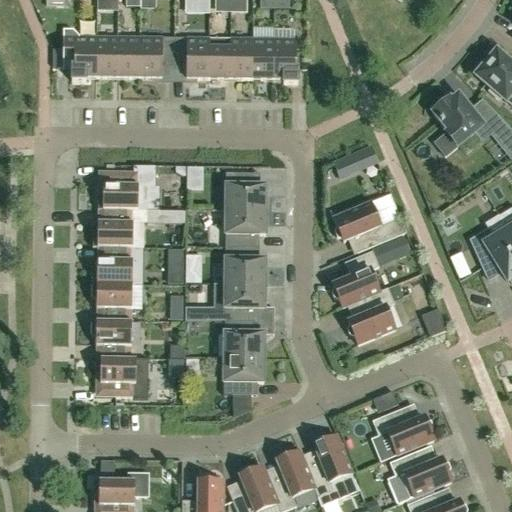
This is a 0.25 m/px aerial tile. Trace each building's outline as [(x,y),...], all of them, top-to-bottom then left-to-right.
[(97,0),(97,13),(102,13),(106,10),(105,0),(97,0)] [(125,0),(125,9),(140,9),(140,0),(125,0)] [(186,0),(186,16),(212,16),(211,0),(186,0)] [(213,0),(214,15),(230,15),(230,0),(214,0),(213,0)] [(246,16),(246,0),(230,0),(230,15),(246,16)] [(274,11),(274,0),(260,0),(260,10),(274,11)] [(274,0),(274,11),(289,11),(290,0),(274,0)] [(96,40),(80,39),(73,33),(64,32),(63,71),(71,71),(71,84),(86,85),(86,81),(96,81),(96,40)] [(117,81),(118,40),(96,40),(96,81),(117,81)] [(139,82),(139,40),(118,40),(117,81),(139,82)] [(174,70),(174,41),(139,40),(139,82),(151,82),(161,82),(161,70),(174,70)] [(208,82),(209,41),(174,41),(174,70),(186,70),(186,82),(195,82),(208,82)] [(209,41),(208,82),(230,83),(230,41),(209,41)] [(251,83),(252,42),(230,41),(230,83),(251,83)] [(273,83),(273,42),(252,42),(251,83),(273,83)] [(273,42),(273,83),(283,83),(283,87),(297,87),(297,73),(295,73),(296,42),(273,42)] [(487,65),(484,62),(475,73),(478,75),(475,79),(490,92),(488,94),(498,104),(501,101),(505,104),(506,103),(511,96),(511,68),(496,54),(493,58),(487,65)] [(161,82),(151,82),(151,85),(195,86),(195,82),(186,82),(186,70),(174,70),(161,70),(161,82)] [(450,102),(432,117),(439,126),(446,134),(445,135),(446,136),(433,146),(444,159),(457,149),(457,150),(474,136),(483,129),(470,113),(457,98),(451,103),(450,102)] [(511,133),(482,103),(470,113),(483,129),(474,136),(481,145),(490,138),(511,165),(511,133)] [(377,167),(369,148),(331,165),(339,184),(377,167)] [(102,190),(98,193),(97,213),(117,213),(133,213),(147,214),(147,189),(155,190),(156,169),(137,169),(137,175),(123,174),(122,188),(102,187),(102,190)] [(185,169),(175,169),(175,176),(181,179),(185,179),(185,169)] [(185,169),(185,179),(186,195),(203,195),(202,169),(185,169)] [(98,174),(98,193),(102,190),(102,187),(122,188),(123,174),(98,174)] [(225,213),(265,213),(266,189),(255,189),(255,176),(225,176),(225,213)] [(158,190),(155,190),(147,189),(147,214),(158,214),(158,190)] [(370,251),(406,236),(390,198),(333,221),(336,229),(334,235),(336,240),(342,242),(343,245),(347,243),(351,242),(361,237),(367,252),(370,251)] [(484,227),(487,232),(493,241),(507,232),(511,229),(511,209),(498,218),(484,227)] [(117,251),(132,251),(133,227),(144,227),(147,227),(147,214),(133,213),(117,213),(117,225),(97,225),(97,236),(92,236),(92,250),(97,250),(117,251)] [(97,213),(97,225),(117,225),(117,213),(97,213)] [(265,238),(265,213),(225,213),(225,250),(254,250),(254,238),(265,238)] [(147,214),(147,227),(184,227),(184,214),(158,214),(147,214)] [(132,251),(144,251),(144,227),(133,227),(132,251)] [(511,240),(507,232),(493,241),(487,232),(469,243),(482,272),(494,264),(502,276),(507,284),(509,283),(511,286),(511,285),(511,240)] [(370,251),(372,254),(378,270),(414,255),(406,236),(370,251)] [(352,258),(367,252),(361,237),(351,242),(347,243),(352,258)] [(97,250),(97,262),(117,263),(117,251),(97,250)] [(254,262),(254,250),(225,250),(224,287),(264,287),(265,263),(254,262)] [(92,273),(91,287),(132,288),(143,288),(144,251),(132,251),(117,251),(117,263),(97,262),(96,273),(92,273)] [(183,253),(167,253),(167,288),(182,288),(183,253)] [(379,295),(370,273),(378,270),(372,254),(344,266),(350,280),(332,288),(333,291),(331,296),(333,301),(339,303),(342,311),(347,309),(364,302),(379,295)] [(470,277),(461,255),(449,260),(458,282),(470,277)] [(201,258),(185,258),(185,286),(201,286),(201,258)] [(494,264),(482,272),(488,285),(502,276),(494,264)] [(131,324),(132,288),(91,287),(91,301),(96,301),(96,312),(116,312),(116,324),(131,324)] [(224,312),(224,324),(253,324),(253,312),(264,312),(264,311),(264,287),(224,287),(215,287),(215,312),(224,312)] [(364,302),(370,315),(353,322),(348,325),(349,327),(347,333),(349,338),(354,340),(357,348),(395,333),(385,310),(394,307),(387,291),(379,295),(364,302)] [(182,299),(169,299),(169,323),(182,323),(182,299)] [(364,302),(347,309),(353,322),(370,315),(364,302)] [(264,336),(264,338),(274,339),(274,311),(264,311),(264,312),(253,312),(253,324),(253,336),(264,336)] [(96,324),(116,324),(116,312),(96,312),(96,324)] [(184,324),(224,324),(224,312),(215,312),(184,312),(184,324)] [(429,341),(447,334),(438,312),(420,319),(429,341)] [(131,324),(116,324),(96,324),(91,324),(91,339),(96,339),(95,349),(115,350),(115,362),(131,362),(131,324)] [(253,336),(253,324),(224,324),(223,361),(263,361),(264,338),(264,336),(253,336)] [(169,348),(169,363),(183,363),(183,348),(169,348)] [(95,361),(115,362),(115,350),(95,349),(95,361)] [(135,362),(131,362),(115,362),(95,361),(95,381),(100,384),(100,387),(115,387),(114,400),(133,401),(133,402),(147,402),(148,362),(135,362)] [(263,386),(263,361),(223,361),(223,398),(235,398),(234,409),(247,409),(247,398),(252,398),(252,386),(263,386)] [(198,362),(185,363),(186,388),(199,387),(198,362)] [(169,363),(167,363),(167,381),(183,381),(183,363),(169,363)] [(100,384),(95,381),(95,400),(114,400),(115,387),(100,387),(100,384)] [(392,394),(371,403),(377,417),(398,408),(392,394)] [(413,407),(395,414),(401,429),(419,422),(413,407)] [(401,429),(395,414),(372,424),(378,440),(387,436),(396,459),(433,443),(430,435),(432,430),(430,425),(425,423),(424,420),(419,422),(401,429)] [(380,465),(396,459),(387,436),(378,440),(371,443),(380,465)] [(314,492),(313,492),(317,501),(332,494),(335,497),(339,498),(342,498),(358,491),(352,476),(336,439),(328,442),(323,440),(318,442),(315,448),(313,449),(315,454),(322,471),(309,477),(308,477),(314,492)] [(430,449),(417,455),(423,469),(436,463),(430,449)] [(308,477),(309,477),(302,460),(299,454),(291,458),(286,456),(281,458),(279,463),(276,464),(278,469),(285,486),(272,492),(271,492),(277,507),(276,507),(278,511),(289,511),(296,509),(292,501),(313,492),(314,492),(308,477)] [(315,454),(302,460),(309,477),(322,471),(315,454)] [(399,507),(414,501),(451,485),(447,477),(450,472),(447,467),(442,464),(441,462),(436,463),(423,469),(417,455),(389,466),(395,481),(389,483),(397,502),(399,507)] [(115,463),(101,463),(101,477),(115,478),(115,463)] [(278,469),(265,475),(272,492),(285,486),(278,469)] [(271,492),(272,492),(265,475),(262,470),(254,473),(249,471),(244,473),(242,478),(239,479),(241,485),(248,502),(233,508),(235,511),(265,511),(276,507),(277,507),(271,492)] [(126,477),(126,483),(134,483),(134,501),(148,502),(148,477),(126,477)] [(197,508),(182,508),(181,511),(222,511),(223,485),(214,485),(210,480),(205,480),(201,484),(197,484),(197,504),(197,508)] [(114,509),(114,511),(133,511),(134,501),(134,483),(126,483),(94,483),(93,503),(98,506),(98,509),(114,509)] [(248,502),(241,485),(226,491),(233,508),(248,502)] [(332,494),(317,501),(321,510),(359,495),(358,491),(342,498),(339,498),(335,497),(332,494)] [(448,491),(434,496),(440,511),(454,505),(448,491)] [(466,511),(465,508),(459,506),(458,503),(454,505),(440,511),(434,496),(407,508),(408,511),(466,511)] [(379,511),(376,502),(364,507),(366,511),(379,511)] [(98,506),(93,503),(93,511),(114,511),(114,509),(98,509),(98,506)]
